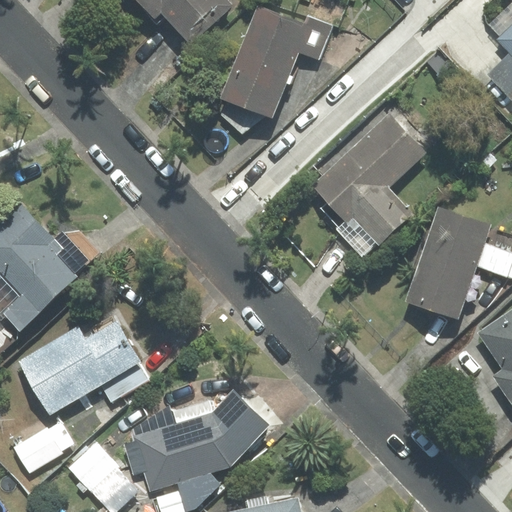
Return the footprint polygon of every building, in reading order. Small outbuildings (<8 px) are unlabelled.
[(136,0),(158,24),(165,17),(191,45),(234,6),(228,0),(136,0)] [(511,1),(489,24),(502,37),(500,39),(511,51),(511,1)] [(305,24),(258,5),(221,98),(272,118),(298,52),(319,60),(332,27),(307,18),(305,24)] [(511,51),(488,74),(511,99),(511,51)] [(322,208),(366,256),(412,214),(387,187),(426,152),(391,114),(313,184),(329,202),(322,208)] [(20,330),(77,276),(74,272),(97,250),(79,231),(55,238),(19,200),(0,217),(0,321),(1,322),(7,317),(20,330)] [(511,250),(484,241),(489,226),(439,209),(408,302),(458,318),(475,265),(511,276),(511,250)] [(494,376),(511,402),(511,310),(479,332),(504,370),(494,376)] [(79,328),(20,362),(50,414),(101,385),(140,362),(117,322),(86,339),(79,328)] [(150,379),(140,362),(101,385),(111,402),(150,379)] [(269,425),(233,391),(215,409),(212,400),(172,412),(170,406),(134,429),(136,441),(126,445),(135,474),(144,472),(150,492),(176,483),(178,490),(157,497),(161,511),(183,511),(195,508),(219,484),(210,475),(230,466),(269,425)] [(74,443),(60,421),(15,448),(30,473),(63,453),(62,451),(74,443)] [(96,444),(70,468),(111,511),(115,511),(139,490),(96,444)] [(301,511),(298,498),(275,503),(273,494),(247,500),(249,510),(238,511),(301,511)]
